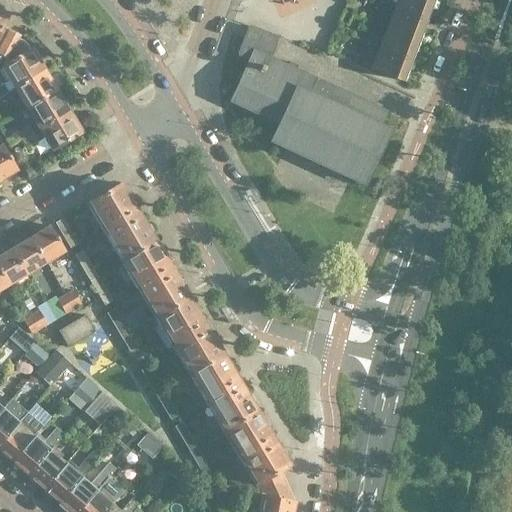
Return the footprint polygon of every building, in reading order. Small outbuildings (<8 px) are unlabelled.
[(385,8),(388,1),(386,0),(378,0),(377,5),(385,8)] [(399,0),(396,10),(428,22),(436,0),(399,0)] [(397,4),(388,1),(385,8),(394,11),(397,4)] [(396,10),(387,32),(419,45),(428,22),(396,10)] [(248,61),(230,101),(279,124),(271,141),(273,141),(273,146),(281,150),(283,146),(352,178),(351,182),(359,185),(362,182),(364,183),(389,130),(380,126),(386,112),(297,71),(298,65),(289,62),(286,66),(269,58),(277,37),(254,28),(248,28),(246,29),(238,52),(238,55),(239,56),(248,61)] [(3,30),(0,37),(0,52),(4,55),(8,63),(29,51),(27,45),(23,42),(17,40),(19,36),(8,30),(7,32),(3,30)] [(387,32),(380,51),(413,63),(419,45),(387,32)] [(362,45),(370,49),(373,41),(365,38),(362,45)] [(373,41),(370,49),(379,52),(382,44),(373,41)] [(8,63),(2,67),(9,80),(0,85),(0,95),(8,91),(14,88),(43,70),(31,50),(29,51),(8,63)] [(413,63),(380,51),(373,70),(406,82),(413,63)] [(43,70),(14,88),(27,109),(56,91),(43,70)] [(56,91),(27,109),(39,129),(68,112),(56,91)] [(68,112),(39,129),(52,150),(81,133),(68,112)] [(30,134),(25,126),(15,132),(20,140),(30,134)] [(35,142),(30,134),(20,140),(25,148),(35,142)] [(8,156),(0,142),(0,181),(17,171),(11,161),(9,156),(8,156)] [(120,184),(89,203),(124,261),(154,243),(120,184)] [(63,218),(54,223),(59,231),(67,227),(63,218)] [(49,226),(31,237),(46,264),(60,255),(60,254),(64,251),(58,241),(59,241),(56,236),(55,237),(49,226)] [(73,235),(67,227),(59,231),(65,240),(73,235)] [(78,244),(73,235),(65,240),(70,249),(78,244)] [(31,237),(11,249),(27,275),(46,264),(31,237)] [(154,243),(124,261),(157,317),(188,298),(154,243)] [(11,249),(0,255),(0,274),(7,287),(27,275),(11,249)] [(82,251),(74,256),(79,264),(86,259),(82,251)] [(91,268),(86,259),(79,264),(84,272),(91,268)] [(91,268),(84,272),(89,281),(96,276),(91,268)] [(101,284),(96,276),(89,281),(94,289),(101,284)] [(106,293),(101,284),(94,289),(99,297),(106,293)] [(72,290),(64,295),(72,311),(81,305),(72,290)] [(111,301),(106,293),(99,297),(104,306),(111,301)] [(64,295),(56,300),(64,315),(72,311),(64,295)] [(188,298),(157,317),(192,375),(223,357),(188,298)] [(37,308),(38,311),(47,325),(56,320),(45,303),(37,308)] [(121,318),(130,334),(149,322),(140,307),(121,318)] [(111,322),(119,317),(114,309),(106,314),(111,322)] [(47,325),(38,311),(22,320),(31,335),(46,326),(47,325)] [(93,332),(84,315),(58,331),(67,348),(93,332)] [(119,317),(111,322),(115,330),(124,325),(119,317)] [(124,325),(115,330),(120,339),(129,334),(124,325)] [(30,339),(17,328),(8,339),(21,350),(30,339)] [(133,342),(129,334),(120,339),(125,347),(133,342)] [(33,342),(22,354),(38,368),(49,356),(33,342)] [(138,350),(133,342),(125,347),(130,355),(138,350)] [(143,359),(138,350),(130,355),(135,364),(143,359)] [(49,356),(38,368),(52,380),(63,368),(49,356)] [(223,357),(192,375),(225,431),(256,413),(223,357)] [(147,363),(139,368),(144,377),(152,372),(147,363)] [(66,368),(53,386),(66,396),(79,377),(66,368)] [(158,381),(152,372),(144,377),(150,386),(158,381)] [(163,390),(158,381),(150,386),(155,394),(163,390)] [(96,396),(82,384),(69,399),(83,411),(87,407),(96,396)] [(168,398),(163,390),(155,394),(160,403),(168,398)] [(96,396),(87,407),(100,418),(109,408),(96,396)] [(2,408),(0,410),(0,442),(19,422),(18,422),(27,412),(11,398),(2,408)] [(174,407),(168,398),(160,403),(165,412),(174,407)] [(112,410),(109,414),(121,425),(125,420),(127,418),(114,407),(112,410)] [(179,416),(174,407),(165,412),(171,421),(179,416)] [(11,461),(34,435),(48,419),(42,413),(28,430),(19,422),(0,442),(0,454),(1,455),(4,455),(11,461)] [(256,413),(225,431),(257,483),(278,470),(287,465),(256,413)] [(187,431),(182,422),(173,427),(178,436),(187,431)] [(27,475),(50,449),(62,435),(55,429),(43,443),(34,435),(11,461),(12,462),(12,465),(16,469),(20,469),(27,475)] [(192,439),(187,431),(178,436),(184,444),(192,439)] [(159,450),(144,437),(137,445),(152,458),(153,457),(159,450)] [(197,448),(192,439),(184,444),(189,453),(197,448)] [(202,457),(197,448),(189,453),(194,462),(202,457)] [(50,449),(27,475),(28,479),(33,483),(36,482),(42,488),(65,462),(50,449)] [(171,461),(159,450),(153,457),(166,468),(171,461)] [(65,462),(42,488),(43,489),(44,493),(48,496),(51,496),(58,502),(81,477),(81,476),(96,459),(90,453),(75,471),(65,462)] [(207,466),(202,457),(194,462),(199,471),(207,466)] [(81,477),(58,502),(59,503),(59,506),(64,510),(67,509),(70,511),(78,511),(97,490),(96,490),(114,469),(107,463),(89,483),(81,477)] [(175,463),(167,473),(182,487),(190,478),(175,463)] [(213,474),(207,466),(199,471),(204,479),(213,474)] [(278,470),(257,483),(260,494),(291,500),(281,475),(278,470)] [(218,483),(213,474),(204,479),(210,488),(218,483)] [(97,490),(78,511),(105,511),(112,504),(113,504),(127,486),(121,480),(106,498),(97,490)] [(223,492),(218,483),(210,488),(215,497),(223,492)] [(228,500),(223,492),(215,497),(220,505),(228,500)] [(291,511),(293,501),(291,500),(260,494),(256,511),(291,511)] [(112,504),(105,511),(131,511),(138,505),(130,499),(120,510),(113,504),(112,504)]
